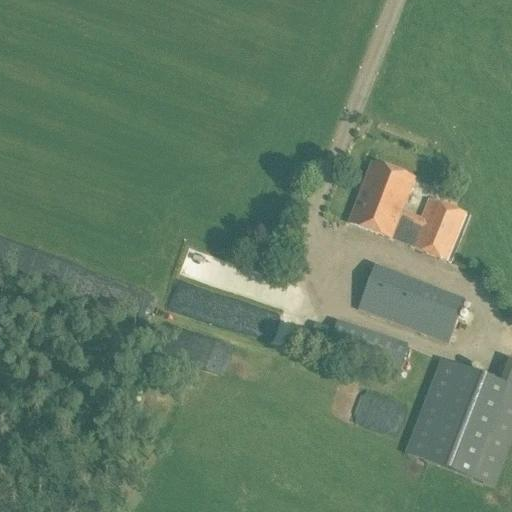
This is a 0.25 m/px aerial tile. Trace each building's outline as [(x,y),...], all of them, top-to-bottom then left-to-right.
[(422,220),(403,213),(415,181),(372,165),(349,225),(391,242),(451,265),(470,216),(429,201),(422,220)] [(511,260),(495,317),(511,321),(511,260)] [(239,281),(236,289),(262,300),(269,281),(221,263),(213,284),(227,289),(231,278),(239,281)] [(448,348),(466,302),(376,267),(358,314),(448,348)] [(409,347),(338,323),(335,332),(317,325),(307,352),(326,358),(396,382),(409,347)] [(405,456),(472,483),(495,490),(511,444),(511,361),(509,360),(501,385),(441,361),(405,456)]
